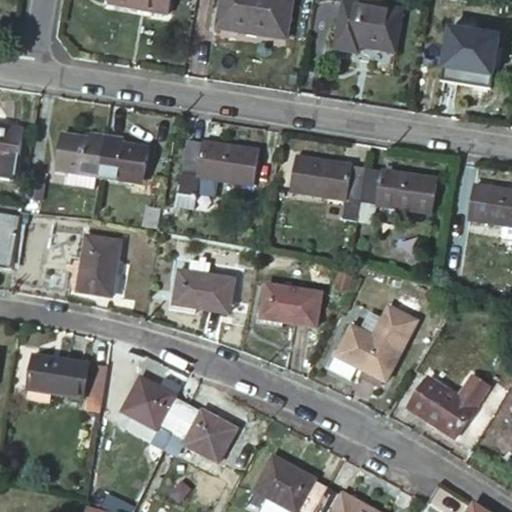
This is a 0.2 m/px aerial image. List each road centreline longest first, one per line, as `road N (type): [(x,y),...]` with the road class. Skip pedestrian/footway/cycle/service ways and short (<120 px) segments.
road 1 (residential): [(0,306),(128,328),(353,420),(511,510)]
road 2 (residential): [(511,143),(33,66)]
